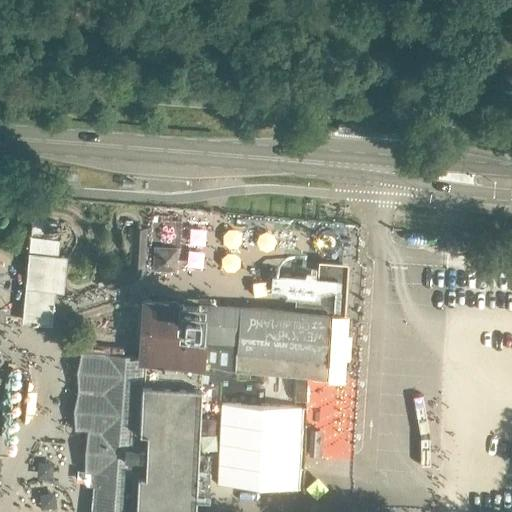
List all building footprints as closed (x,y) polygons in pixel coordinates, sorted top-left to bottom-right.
[(57,222),(32,220),(23,319),(47,322),(50,288),(59,288),(61,258),(54,257),(57,222)] [(178,227),(183,264),(210,260),(205,223),(178,227)] [(145,271),(148,228),(141,228),(132,227),(130,268),(117,272),(116,269),(104,273),(107,284),(109,291),(137,282),(145,271)] [(253,296),(339,303),(343,262),(317,260),(316,273),(265,269),(268,235),(231,232),(227,272),(215,271),(214,288),(254,291),(253,296)] [(413,243),(412,258),(444,259),(444,245),(413,243)] [(0,275),(11,275),(10,264),(0,264),(0,275)] [(206,283),(204,270),(190,272),(192,285),(206,283)] [(235,370),(297,375),(295,401),(306,401),(308,375),(325,377),(325,378),(335,379),(337,358),(349,359),(350,334),(337,333),(338,316),(209,306),(181,304),(148,301),(143,357),(80,352),(74,431),(89,432),(86,470),(96,471),(92,511),(130,511),(133,475),(136,476),(134,511),(193,511),(197,438),(199,403),(201,393),(235,370)] [(220,404),(216,485),(297,488),(300,408),(220,404)] [(59,463),(56,446),(42,448),(45,466),(59,463)]
